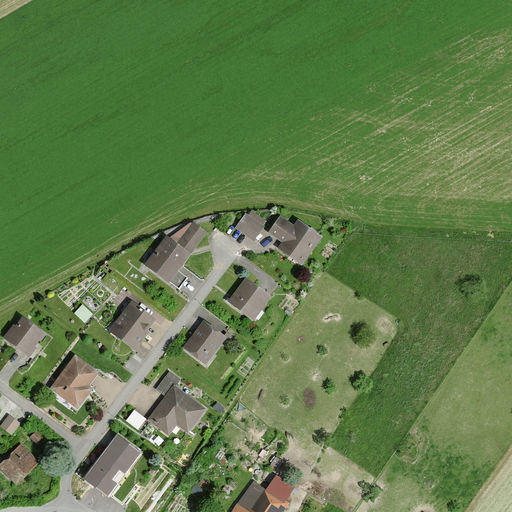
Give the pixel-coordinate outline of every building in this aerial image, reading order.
[(258,235),(265,218),(243,210),(236,227),(258,235)] [(322,240),(298,222),(293,228),(280,218),(268,235),(281,244),(277,250),(301,268),(322,240)] [(191,224),(168,240),(166,237),(144,267),(169,285),(206,235),(191,224)] [(270,301),(244,281),(227,304),(253,323),(270,301)] [(85,319),(93,310),(82,301),(74,310),(85,319)] [(109,333),(133,351),(155,322),(131,304),(109,333)] [(3,340),(28,358),(45,335),(22,319),(16,327),(13,326),(3,340)] [(226,340),(202,323),(182,351),(206,368),(226,340)] [(88,388),(98,374),(74,356),(49,391),(77,412),(92,391),(88,388)] [(207,411),(173,386),(147,422),(169,438),(177,427),(189,435),(207,411)] [(134,406),(126,417),(139,426),(147,415),(134,406)] [(19,426),(7,417),(0,427),(0,429),(10,437),(19,426)] [(40,440),(34,435),(29,440),(35,445),(40,440)] [(142,457),(116,437),(92,469),(118,489),(142,457)] [(39,465),(20,447),(0,467),(0,472),(16,488),(39,465)] [(284,511),(297,490),(273,476),(267,485),(255,478),(239,504),(250,510),(248,511),(284,511)]
